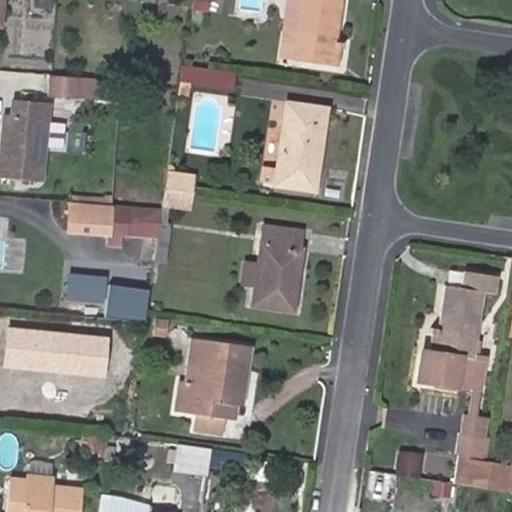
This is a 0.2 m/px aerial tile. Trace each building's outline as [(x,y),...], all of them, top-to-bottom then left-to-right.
[(211,12),(211,0),(193,0),(193,10),(211,12)] [(296,0),(286,0),(278,57),(288,58),(296,0)] [(336,40),(341,0),(296,0),(288,58),(339,65),(343,41),(336,40)] [(182,62),(177,94),(188,96),(190,84),(194,64),(182,62)] [(215,88),(218,68),(194,64),(190,84),(215,88)] [(53,74),(51,93),(81,96),(83,76),(53,74)] [(11,100),(10,115),(2,115),(0,143),(0,176),(40,180),(47,103),(11,100)] [(275,167),(265,166),(263,182),(315,189),(327,108),(285,103),(275,167)] [(194,176),(166,172),(164,188),(191,191),(194,176)] [(162,203),(189,207),(191,191),(164,188),(162,203)] [(110,233),(110,232),(122,233),(123,222),(127,223),(127,231),(144,232),(146,207),(112,205),(69,202),(67,229),(110,233)] [(161,208),(146,207),(144,232),(127,231),(127,223),(123,222),(122,233),(110,232),(110,233),(157,236),(161,208)] [(167,262),(171,225),(160,224),(156,261),(167,262)] [(258,264),(245,262),(241,283),(256,286),(252,304),(293,310),(302,248),(298,248),(301,232),(264,226),(258,264)] [(414,379),(455,385),(460,353),(474,355),(485,291),(495,292),(498,277),(461,271),(459,287),(443,284),(436,327),(431,327),(427,351),(419,350),(414,379)] [(105,304),(107,275),(68,272),(66,301),(105,304)] [(156,318),(153,335),(166,337),(169,320),(156,318)] [(67,333),(65,359),(114,364),(117,338),(67,333)] [(180,379),(175,411),(197,414),(194,432),(222,436),(225,418),(227,403),(239,405),(241,406),(251,345),(194,336),(187,380),(180,379)] [(120,344),(119,368),(132,369),(133,345),(120,344)] [(480,389),(485,357),(474,355),(460,353),(455,385),(480,389)] [(225,418),(237,420),(239,405),(227,403),(225,418)] [(464,415),(461,432),(482,436),(485,419),(464,415)] [(82,430),(80,448),(105,452),(107,432),(82,430)] [(174,467),(207,472),(211,447),(178,442),(174,467)] [(419,479),(424,456),(400,451),(395,473),(419,479)] [(301,479),(303,462),(283,458),(280,476),(301,479)] [(466,459),(461,484),(485,487),(489,463),(466,459)] [(485,487),(510,491),(511,479),(511,466),(489,463),(485,487)] [(5,511),(80,511),(83,488),(53,485),(54,479),(27,475),(26,482),(9,479),(5,511)] [(450,499),(452,482),(433,480),(431,497),(450,499)]
